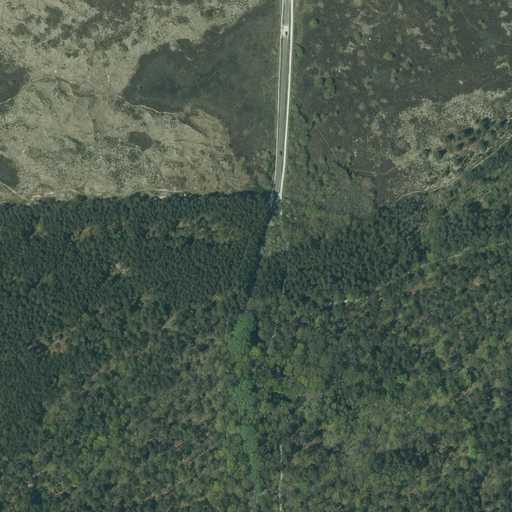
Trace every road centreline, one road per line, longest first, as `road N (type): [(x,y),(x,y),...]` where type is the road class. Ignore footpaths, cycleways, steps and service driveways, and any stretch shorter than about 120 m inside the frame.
road 1 (unclassified): [(256,511),(233,353),(276,189),(287,0)]
road 2 (unknown): [(511,477),(451,473),(378,487),(395,511)]
road 3 (track): [(253,494),(190,492),(157,464),(116,477)]
road 4 (track): [(116,477),(93,493),(46,473),(9,492)]
